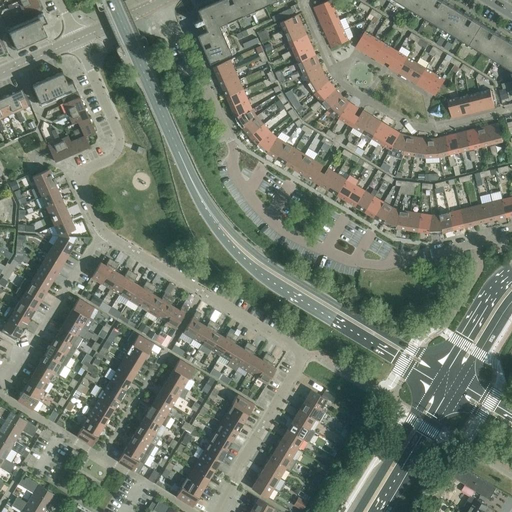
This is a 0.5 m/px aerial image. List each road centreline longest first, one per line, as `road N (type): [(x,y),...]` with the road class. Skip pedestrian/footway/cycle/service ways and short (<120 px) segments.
road 1 (residential): [(511,233),(384,264),(350,259),(270,219),(234,172),(232,143),(163,0)]
road 2 (residential): [(218,511),(304,354),(102,232)]
road 3 (secondary): [(181,160),(197,205),(233,252),(435,386)]
road 4 (secondary): [(446,370),(263,263),(208,204),(181,160)]
road 5 (residential): [(102,232),(82,177),(117,150),(118,133),(76,39)]
road 6 (residential): [(0,396),(102,232)]
road 7 (secondary): [(181,160),(108,0)]
road 8 (secondary): [(435,386),(358,511)]
road 9 (secondary): [(379,511),(451,397)]
